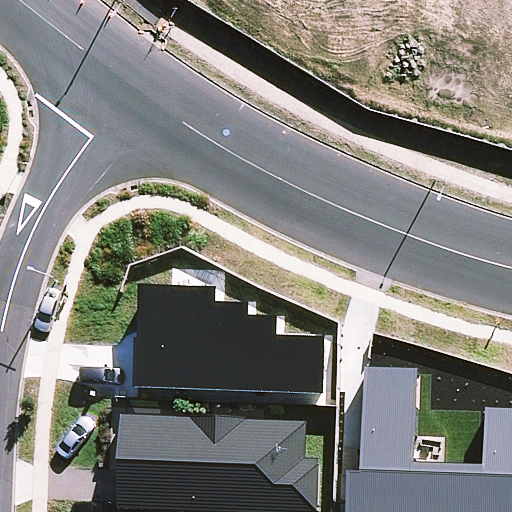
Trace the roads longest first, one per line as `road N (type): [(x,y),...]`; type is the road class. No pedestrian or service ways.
road 1 (residential): [(124,84),(214,142),(380,227),(511,268)]
road 2 (residential): [(124,84),(21,253),(0,349)]
road 3 (residential): [(18,0),(124,84)]
